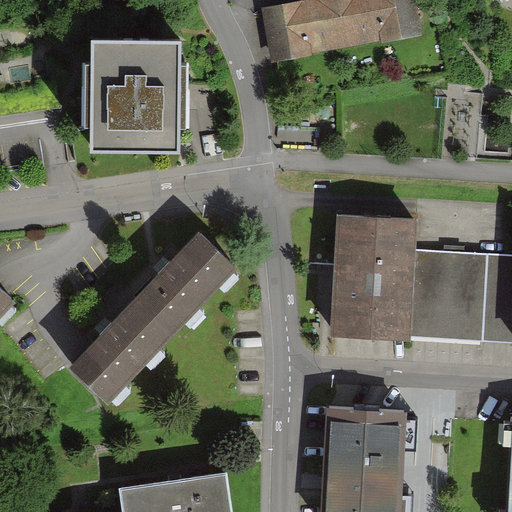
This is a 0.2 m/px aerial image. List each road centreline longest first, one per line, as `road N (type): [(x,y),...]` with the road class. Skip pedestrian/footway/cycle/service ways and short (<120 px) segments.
road 1 (residential): [(511,169),(256,161)]
road 2 (residential): [(0,213),(247,180)]
road 3 (residential): [(511,380),(291,371)]
road 4 (residential): [(247,180),(262,188),(269,206),(291,371)]
road 5 (residential): [(256,161),(238,56),(206,0)]
road 6 (residential): [(291,371),(288,511)]
